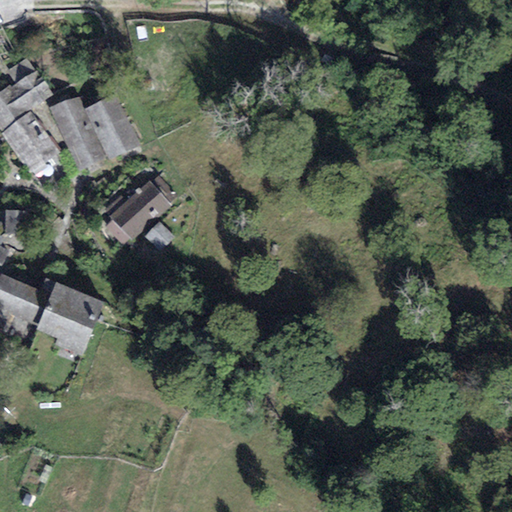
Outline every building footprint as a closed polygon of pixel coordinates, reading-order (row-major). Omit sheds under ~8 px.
[(7,72),(14,85),(35,74),(26,60),(7,72)] [(9,85),(0,91),(0,131),(29,112),(52,97),(35,74),(14,85),(10,87),(9,85)] [(109,160),(141,144),(116,94),(83,109),(106,157),(109,160)] [(83,109),(77,96),(51,108),(79,170),(106,157),(83,109)] [(0,132),(34,177),(64,156),(29,112),(0,131),(0,132)] [(129,237),(131,240),(170,206),(168,203),(176,196),(157,176),(150,182),(149,180),(109,216),(113,221),(107,226),(122,244),(129,237)] [(27,211),(5,210),(3,232),(25,233),(27,211)] [(158,223),(145,237),(159,251),(173,237),(158,223)] [(49,296),(1,274),(0,275),(0,321),(30,337),(34,329),(49,296)] [(103,303),(55,282),(49,296),(34,329),(56,339),(53,345),(80,355),(103,303)]
